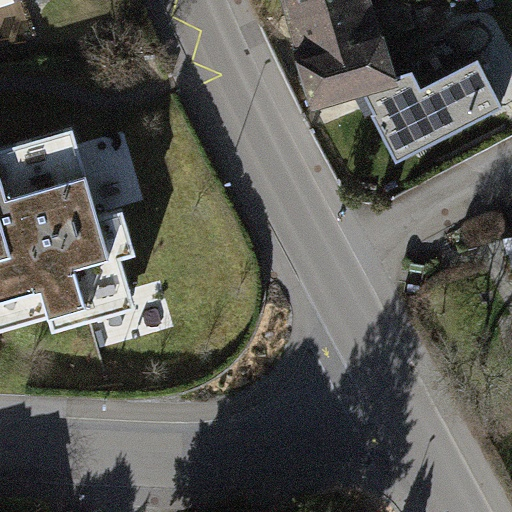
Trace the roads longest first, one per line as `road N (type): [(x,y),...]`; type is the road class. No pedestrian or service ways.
road 1 (secondary): [(390,385),(256,133),(198,0)]
road 2 (tertiary): [(0,448),(195,455),(250,448),(390,385)]
road 3 (secondary): [(460,511),(390,385)]
